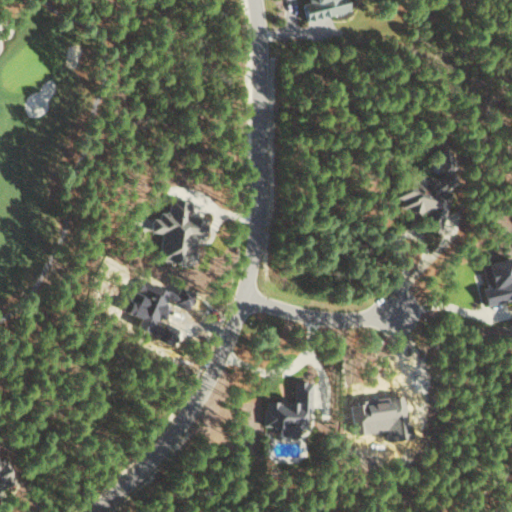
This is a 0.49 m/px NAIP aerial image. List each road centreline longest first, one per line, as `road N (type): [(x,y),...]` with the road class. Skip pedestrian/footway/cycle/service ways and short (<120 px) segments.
road 1 (residential): [(98,511),(187,428),(226,374),(254,305),(270,199),(262,0)]
road 2 (residential): [(254,305),(352,321),(411,316)]
